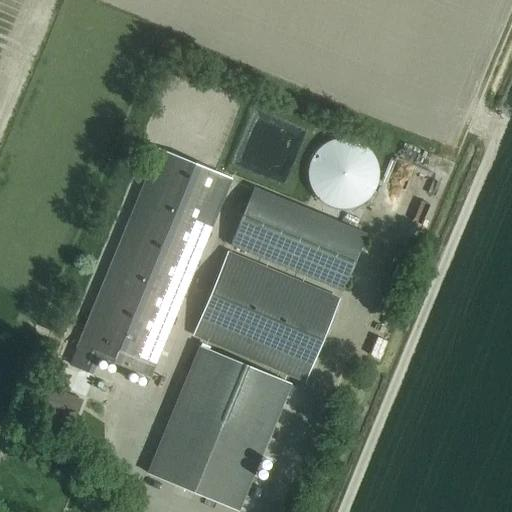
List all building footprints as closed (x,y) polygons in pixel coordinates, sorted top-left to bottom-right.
[(75,348),(149,378),(230,179),(156,149),(75,348)] [(365,234),(252,188),(229,245),(342,291),(365,234)] [(337,299),(227,253),(193,335),(304,380),(337,299)] [(238,511),(290,384),(199,347),(147,473),(238,511)] [(76,401),(49,390),(41,410),(68,421),(76,401)]
